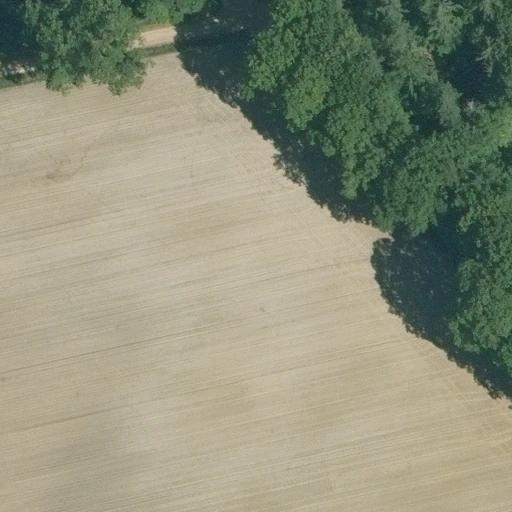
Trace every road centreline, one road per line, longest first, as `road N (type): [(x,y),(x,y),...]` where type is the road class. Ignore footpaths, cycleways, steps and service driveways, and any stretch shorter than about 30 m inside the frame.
road 1 (track): [(511,294),(244,0)]
road 2 (track): [(0,70),(239,16)]
